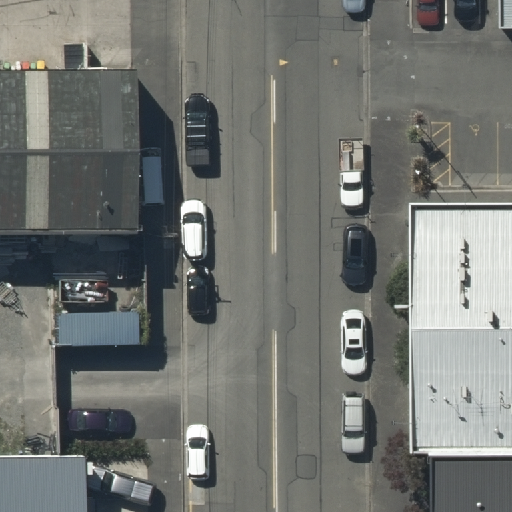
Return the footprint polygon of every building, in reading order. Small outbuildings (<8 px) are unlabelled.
[(511,0),(500,0),(500,23),(511,23),(511,0)] [(129,62),(0,62),(0,224),(130,224),(129,62)] [(511,198),(411,199),(412,449),(432,450),(511,448),(511,198)] [(511,511),(511,448),(432,450),(432,511),(511,511)] [(80,511),(78,455),(0,456),(0,511),(80,511)]
